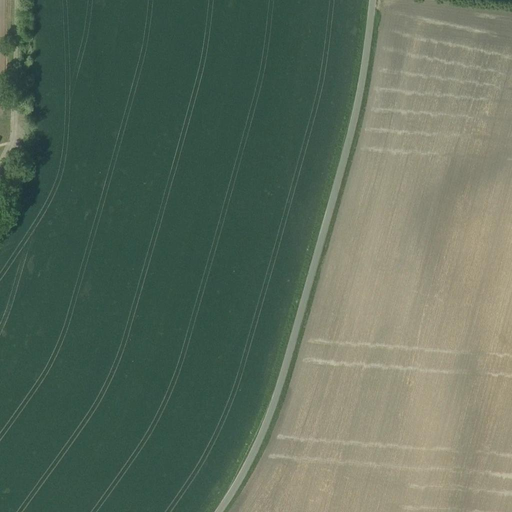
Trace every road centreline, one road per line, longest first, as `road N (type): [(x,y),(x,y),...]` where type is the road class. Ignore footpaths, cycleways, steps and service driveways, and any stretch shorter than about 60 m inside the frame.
road 1 (unclassified): [(218,511),(281,383),(350,136),(373,0)]
road 2 (track): [(15,0),(12,130)]
